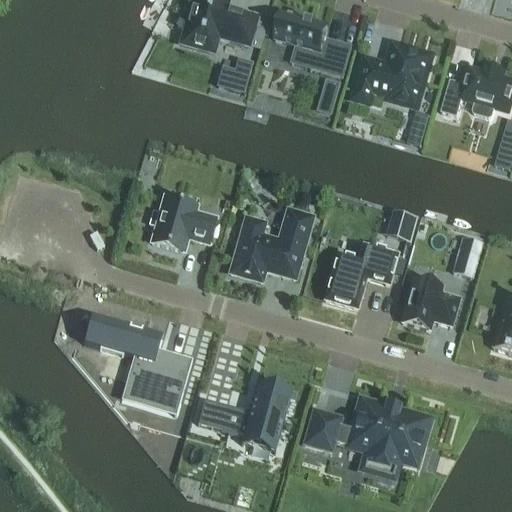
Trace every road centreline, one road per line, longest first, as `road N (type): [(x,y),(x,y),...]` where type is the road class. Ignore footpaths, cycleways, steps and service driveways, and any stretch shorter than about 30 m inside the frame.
road 1 (residential): [(511,389),(101,273)]
road 2 (residential): [(101,273),(69,210),(28,199),(14,248)]
road 3 (residential): [(511,33),(394,0)]
